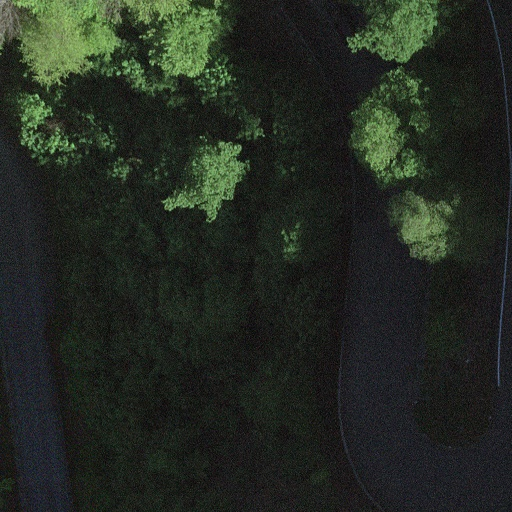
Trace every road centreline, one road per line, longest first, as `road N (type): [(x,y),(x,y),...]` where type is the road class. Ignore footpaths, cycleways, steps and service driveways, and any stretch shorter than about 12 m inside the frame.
road 1 (tertiary): [(511,464),(482,483),(455,486),(430,472),(402,427),(394,388),(401,166),(369,58),(339,0)]
road 2 (secondary): [(0,149),(24,188),(61,511)]
